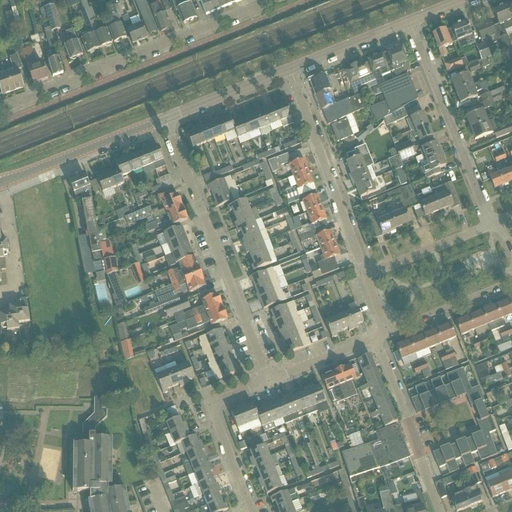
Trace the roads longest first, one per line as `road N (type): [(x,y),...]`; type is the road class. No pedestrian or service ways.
road 1 (residential): [(0,109),(266,0)]
road 2 (unclassified): [(268,379),(165,115)]
road 3 (unclassified): [(490,225),(409,21)]
road 4 (unclassified): [(365,273),(290,69)]
road 5 (unclassified): [(438,511),(375,339)]
road 6 (unclassified): [(2,187),(165,115)]
road 7 (unclassified): [(252,511),(214,407),(268,379)]
road 8 (unclassified): [(386,326),(511,275)]
road 9 (residential): [(365,273),(490,225)]
road 10 (unclassified): [(165,115),(290,69)]
road 11 (unclassified): [(290,69),(409,21)]
road 12 (unclassified): [(0,297),(13,295),(2,187)]
